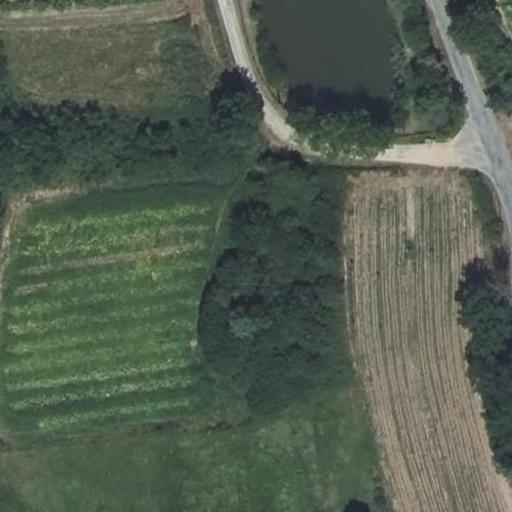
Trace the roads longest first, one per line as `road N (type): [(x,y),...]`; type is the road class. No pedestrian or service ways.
road 1 (unclassified): [(222,0),(258,117),(290,143),(346,159),(483,156)]
road 2 (unclassified): [(483,156),(432,0)]
